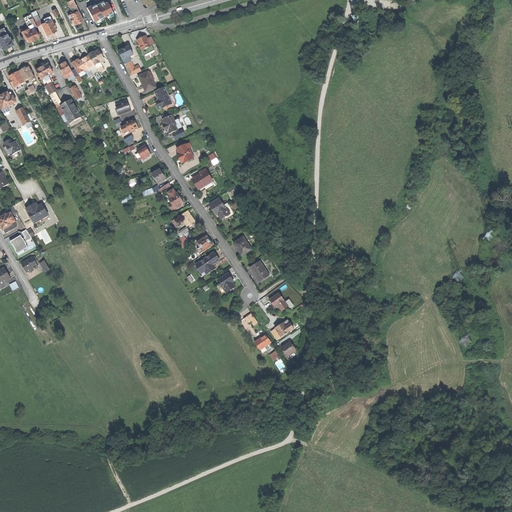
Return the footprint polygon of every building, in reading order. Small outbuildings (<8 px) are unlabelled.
[(68,2),(72,10),(76,7),(72,0),(69,2),(68,2)] [(104,2),(103,0),(102,0),(101,1),(92,6),(91,4),(87,7),(94,21),(104,16),(105,17),(113,12),(108,1),(104,2)] [(79,23),(84,21),(78,11),(69,15),(71,18),(69,19),(71,23),(73,22),(74,26),(79,23)] [(27,20),(30,26),(32,29),(34,28),(36,27),(34,23),(32,18),(27,20)] [(41,25),(46,36),(51,34),(56,31),(51,20),(49,21),(47,18),(43,19),(45,23),(41,25)] [(26,40),(28,43),(33,40),(38,38),(34,28),(32,29),(29,31),(28,29),(21,33),(25,41),(26,40)] [(0,37),(0,45),(2,50),(7,47),(12,45),(7,34),(0,37)] [(137,40),(142,51),(143,50),(152,46),(148,39),(146,36),(142,38),(137,40)] [(135,56),(129,45),(124,48),(118,51),(125,65),(124,65),(130,77),(141,71),(138,65),(134,67),(132,62),(133,61),(131,58),(135,56)] [(155,52),(152,46),(143,50),(146,57),(155,52)] [(89,55),(89,56),(95,65),(104,60),(98,51),(96,52),(94,53),(94,52),(89,55)] [(84,59),(80,61),(86,71),(88,70),(87,69),(93,66),(94,67),(95,66),(95,65),(89,56),(84,59)] [(62,64),(59,66),(65,77),(66,77),(66,75),(72,72),(72,71),(66,62),(62,64)] [(42,67),(36,71),(41,80),(49,76),(53,73),(50,68),(49,69),(46,65),(42,67)] [(24,69),(20,71),(25,81),(28,79),(30,78),(33,76),(28,67),(24,69)] [(75,69),(72,71),(72,72),(75,77),(77,81),(79,84),(82,82),(79,76),(79,75),(75,69)] [(14,74),(10,77),(15,87),(21,85),(24,83),(19,72),(14,74)] [(149,72),(139,77),(141,82),(142,81),(143,83),(144,84),(142,85),(146,93),(156,88),(149,72)] [(52,82),(49,76),(41,80),(45,87),(50,84),(52,82)] [(58,97),(50,84),(45,87),(52,100),(58,97)] [(77,100),(83,97),(77,85),(71,87),(77,100)] [(158,111),(163,108),(172,104),(166,88),(155,93),(158,100),(156,101),(158,104),(155,105),(158,111)] [(0,96),(0,104),(3,110),(7,108),(17,103),(14,96),(11,98),(8,92),(7,93),(7,92),(5,91),(3,92),(3,94),(3,95),(0,97),(0,96)] [(66,103),(61,105),(71,123),(81,117),(71,100),(66,103)] [(116,104),(120,114),(131,110),(129,105),(127,100),(116,104)] [(24,108),(17,111),(25,126),(32,122),(24,108)] [(175,121),(173,115),(162,120),(163,123),(162,124),(164,128),(167,133),(168,133),(169,135),(174,132),(177,131),(179,130),(178,129),(183,127),(178,119),(175,121)] [(127,130),(127,132),(138,128),(137,124),(135,119),(125,123),(128,130),(127,130)] [(1,125),(3,132),(9,130),(8,123),(1,125)] [(183,130),(178,132),(177,131),(174,132),(175,134),(172,135),(175,141),(186,136),(183,130)] [(132,140),(134,139),(131,135),(125,139),(129,145),(133,143),(132,140)] [(17,141),(11,144),(16,153),(22,150),(17,141)] [(11,144),(6,147),(10,154),(11,155),(16,153),(11,144)] [(140,158),(141,160),(151,154),(148,150),(146,145),(137,151),(141,157),(140,158)] [(179,157),(180,159),(182,158),(184,162),(184,163),(194,158),(189,149),(188,149),(186,145),(178,148),(180,153),(178,154),(179,157)] [(153,174),(158,183),(162,181),(162,180),(165,178),(163,174),(161,170),(156,173),(153,174)] [(0,188),(0,189),(9,184),(6,178),(2,171),(0,172),(0,188)] [(197,183),(200,189),(213,181),(207,171),(200,175),(194,178),(197,183)] [(161,188),(163,192),(172,186),(169,183),(161,188)] [(173,202),(176,207),(178,206),(179,208),(182,206),(181,204),(184,202),(181,197),(178,193),(176,194),(175,192),(171,194),(172,196),(170,198),(173,202)] [(219,199),(210,205),(213,210),(215,213),(216,212),(220,219),(230,214),(227,209),(225,210),(223,206),(219,199)] [(29,213),(35,224),(49,216),(43,204),(39,207),(37,204),(32,206),(27,209),(29,212),(29,213)] [(188,210),(180,215),(187,226),(189,225),(192,223),(195,221),(192,217),(188,210)] [(6,214),(0,217),(0,222),(0,223),(2,225),(4,230),(5,230),(9,227),(13,225),(11,222),(9,219),(6,214)] [(180,233),(182,237),(183,236),(190,232),(188,228),(180,233)] [(182,243),(184,247),(189,244),(187,240),(186,240),(183,236),(182,237),(180,238),(183,243),(182,243)] [(197,249),(200,253),(213,245),(210,241),(207,236),(197,242),(200,247),(197,249)] [(244,237),(234,243),(237,248),(238,247),(240,250),(243,255),(251,249),(244,237)] [(215,252),(196,265),(202,273),(205,271),(207,274),(216,268),(214,265),(220,261),(218,257),(215,252)] [(25,268),(27,272),(38,266),(33,257),(22,263),(25,268)] [(41,263),(46,272),(50,269),(45,261),(41,263)] [(250,269),(254,274),(255,273),(257,275),(260,281),(269,275),(260,262),(250,269)] [(0,270),(0,283),(0,284),(11,278),(8,274),(5,268),(0,270)] [(228,273),(217,280),(227,294),(237,287),(234,283),(235,282),(230,276),(228,273)] [(14,291),(20,287),(16,281),(10,284),(14,291)] [(289,307),(279,293),(269,300),(272,305),(275,309),(278,307),(281,312),(289,307)] [(251,322),(254,327),(259,324),(251,313),(247,316),(251,322)] [(287,319),(284,322),(290,331),(294,328),(287,319)] [(279,325),(276,328),(282,337),(290,331),(284,322),(279,325)] [(272,331),(278,340),(282,337),(276,328),(272,331)] [(255,342),(260,351),(271,342),(269,338),(266,335),(255,342)] [(281,348),(287,356),(296,350),(290,341),(286,344),(281,348)]
